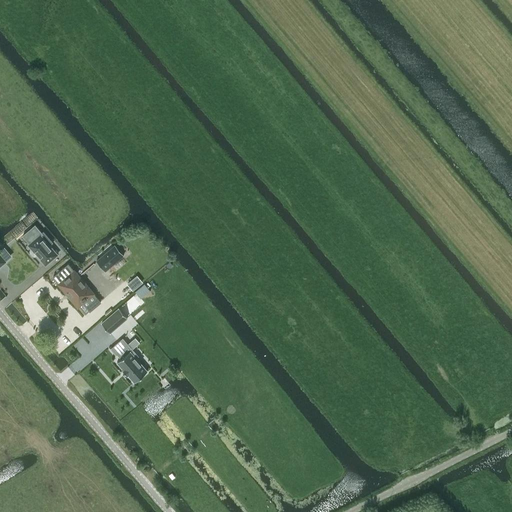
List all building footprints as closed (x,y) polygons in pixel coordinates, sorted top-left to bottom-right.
[(28,244),(31,247),(30,248),(30,249),(29,250),(29,251),(29,252),(30,253),(31,254),(31,255),(32,255),(33,256),(34,256),(35,256),(36,256),(37,256),(37,255),(45,265),(57,254),(48,245),(49,244),(41,235),(43,234),(42,233),(41,233),(35,225),(23,235),(30,243),(28,244)] [(15,237),(8,242),(16,253),(23,247),(15,237)] [(115,244),(96,260),(105,271),(124,255),(115,244)] [(53,277),(86,314),(101,301),(68,264),(53,277)] [(101,322),(107,329),(110,333),(127,318),(120,309),(118,307),(101,322)] [(134,381),(147,370),(136,358),(138,356),(132,349),(127,353),(122,348),(127,344),(123,338),(110,349),(116,355),(117,354),(121,359),(117,362),(123,368),(122,369),(127,375),(128,374),(134,381)]
